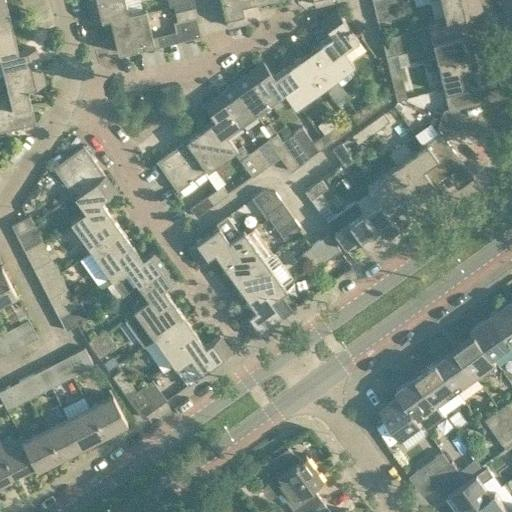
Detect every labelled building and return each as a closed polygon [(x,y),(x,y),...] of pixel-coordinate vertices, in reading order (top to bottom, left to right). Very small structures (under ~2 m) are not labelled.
[(0,0),(0,18),(11,16),(6,0),(0,0)] [(110,17),(114,34),(132,30),(127,11),(128,11),(125,0),(101,0),(89,3),(93,21),(110,17)] [(168,0),(170,5),(174,4),(175,9),(195,4),(194,0),(168,0)] [(221,0),(227,25),(246,21),(241,3),(254,0),(221,0)] [(373,0),(375,10),(396,5),(397,4),(396,0),(373,0)] [(441,0),(445,15),(446,15),(450,34),(468,29),(464,12),(481,7),(479,0),(441,0)] [(176,29),(152,35),(154,43),(155,46),(201,35),(202,34),(197,15),(198,15),(195,4),(175,9),(178,20),(173,21),(176,29)] [(396,5),(375,10),(378,20),(398,15),(396,5)] [(132,30),(114,34),(118,51),(154,43),(152,35),(145,7),(128,11),(127,11),(132,30)] [(333,34),(318,44),(328,59),(344,48),(344,49),(359,39),(337,8),(322,19),(333,34)] [(428,19),(437,55),(473,46),(468,29),(450,34),(446,15),(445,15),(428,19)] [(0,56),(0,57),(1,57),(0,52),(0,36),(15,33),(11,16),(0,18),(0,56)] [(382,36),(391,73),(401,71),(397,52),(407,49),(402,32),(382,36)] [(0,57),(4,73),(41,64),(36,46),(19,50),(15,33),(0,36),(0,52),(1,57),(0,57)] [(318,44),(304,54),(325,85),(355,64),(344,49),(344,48),(328,59),(318,44)] [(439,67),(445,91),(463,86),(459,68),(477,63),(473,46),(437,55),(425,58),(427,70),(439,67)] [(304,54),(289,64),(300,79),(284,91),(285,92),(295,106),(325,85),(304,54)] [(265,61),(249,71),(271,102),(285,92),(284,91),(300,79),(289,64),(275,75),(265,61)] [(444,107),(439,118),(462,125),(457,106),(503,95),(499,77),(481,81),(477,63),(459,68),(463,86),(445,91),(449,106),(444,107)] [(4,73),(9,90),(14,108),(32,104),(27,86),(45,82),(41,64),(4,73)] [(249,71),(235,82),(256,112),(271,102),(249,71)] [(401,71),(391,73),(396,93),(397,99),(407,96),(406,90),(401,71)] [(235,82),(220,92),(241,123),(256,112),(235,82)] [(9,90),(0,92),(0,130),(36,121),(32,104),(14,108),(9,90)] [(382,91),(367,102),(373,110),(388,99),(382,91)] [(215,118),(201,128),(211,142),(226,131),(227,133),(241,123),(220,92),(205,103),(215,118)] [(397,101),(394,105),(400,109),(403,105),(397,101)] [(373,110),(367,102),(350,114),(357,123),(373,110)] [(384,111),(368,123),(374,131),(390,119),(384,111)] [(430,122),(415,133),(422,144),(425,142),(437,157),(422,168),(432,182),(447,172),(457,187),(473,176),(445,137),(462,125),(439,118),(432,115),(430,121),(430,122)] [(344,118),(328,130),(334,139),(350,127),(344,118)] [(367,122),(351,134),(357,142),(373,131),(367,122)] [(302,125),(292,132),(309,155),(317,149),(319,148),(319,149),(329,142),(334,139),(328,130),(313,141),(302,125)] [(201,128),(186,138),(208,169),(234,150),(238,148),(227,133),(226,131),(211,142),(201,128)] [(267,138),(279,154),(287,147),(282,140),(276,131),(267,138)] [(292,132),(282,140),(287,147),(299,164),(309,156),(309,155),(292,132)] [(208,169),(186,138),(156,159),(178,190),(208,169)] [(333,147),(343,161),(345,164),(353,158),(341,141),(333,147)] [(54,164),(74,193),(104,172),(84,142),(54,164)] [(390,153),(397,162),(418,193),(432,182),(422,168),(437,157),(425,142),(422,144),(411,152),(404,142),(390,153)] [(238,148),(234,150),(240,158),(251,175),(260,169),(248,152),(242,143),(237,147),(238,148)] [(287,147),(279,154),(290,170),(299,164),(287,147)] [(367,184),(377,198),(378,199),(394,188),(404,203),(418,193),(397,162),(367,184)] [(74,193),(85,208),(86,207),(97,222),(112,211),(101,197),(115,187),(104,172),(74,193)] [(304,189),(311,198),(327,185),(321,177),(304,189)] [(222,183),(206,195),(212,204),(228,192),(222,183)] [(254,194),(272,220),(289,208),(275,189),(264,187),(254,194)] [(377,198),(363,208),(385,238),(400,228),(389,213),(404,203),(394,188),(378,199),(377,198)] [(212,204),(206,195),(190,206),(196,215),(212,204)] [(385,238),(363,208),(356,198),(326,219),(345,245),(359,235),(370,249),(385,238)] [(70,219),(91,248),(122,226),(112,211),(97,222),(86,207),(85,208),(70,219)] [(289,208),(272,220),(284,237),(301,225),(289,208)] [(11,222),(16,232),(35,222),(30,213),(11,222)] [(215,250),(225,264),(238,254),(227,239),(229,237),(219,223),(189,245),(200,260),(215,250)] [(112,278),(128,268),(129,267),(117,251),(132,240),(122,226),(91,248),(112,278)] [(225,264),(235,279),(265,257),(243,227),(229,237),(227,239),(238,254),(225,264)] [(328,232),(312,244),(324,260),(339,249),(340,249),(328,232)] [(24,247),(29,256),(48,247),(43,238),(24,247)] [(128,268),(112,278),(122,292),(137,281),(167,260),(156,245),(142,255),(132,240),(117,251),(129,267),(128,268)] [(312,244),(303,250),(315,267),(324,260),(312,244)] [(48,247),(29,256),(34,266),(52,256),(48,247)] [(235,279),(246,293),(259,283),(270,299),(283,289),(286,287),(265,257),(235,279)] [(123,293),(121,294),(131,308),(133,307),(148,296),(147,295),(148,295),(159,310),(174,300),(164,285),(178,275),(167,260),(137,281),(122,292),(123,293)] [(2,264),(0,265),(0,300),(16,292),(2,264)] [(259,283),(246,293),(256,307),(241,318),(252,334),(296,302),(296,301),(293,303),(283,289),(270,299),(259,283)] [(49,295),(53,304),(72,294),(68,285),(49,295)] [(72,294),(53,304),(65,328),(76,322),(83,319),(84,318),(89,316),(80,299),(76,302),(72,294)] [(124,317),(143,343),(185,314),(174,300),(159,310),(148,295),(147,295),(148,296),(133,307),(135,309),(124,317)] [(511,298),(492,313),(511,339),(511,298)] [(511,339),(492,313),(473,327),(476,331),(493,355),(497,360),(499,363),(511,354),(511,339)] [(172,362),(175,366),(191,355),(180,340),(195,329),(185,314),(143,343),(162,370),(172,362)] [(14,325),(6,329),(15,346),(23,342),(14,325)] [(88,339),(94,347),(111,335),(105,327),(88,339)] [(15,346),(6,329),(0,331),(0,335),(7,350),(15,346)] [(191,355),(175,366),(187,383),(202,373),(200,370),(230,349),(219,333),(205,343),(195,329),(180,340),(191,355)] [(475,331),(456,345),(477,374),(497,360),(476,331),(475,331)] [(111,335),(94,347),(99,356),(117,343),(111,335)] [(77,349),(86,367),(94,363),(84,345),(77,349)] [(456,345),(436,359),(458,389),(477,374),(456,345)] [(436,359),(417,373),(444,410),(445,413),(465,399),(458,389),(436,359)] [(51,363),(43,366),(52,384),(60,381),(51,363)] [(52,384),(43,366),(35,371),(44,389),(52,384)] [(120,368),(112,374),(123,389),(132,384),(120,368)] [(417,373),(397,388),(422,421),(424,424),(444,410),(417,373)] [(132,384),(123,389),(142,416),(156,406),(141,385),(136,389),(132,384)] [(0,388),(0,395),(6,408),(8,407),(16,403),(7,385),(0,388)] [(422,421),(397,388),(400,393),(381,407),(402,436),(422,421)] [(112,393),(89,405),(103,433),(127,421),(112,393)] [(83,395),(62,406),(67,416),(81,444),(103,433),(89,405),(83,395)] [(486,417),(493,427),(511,413),(511,405),(509,401),(486,417)] [(511,413),(493,427),(500,437),(511,428),(511,413)] [(67,416),(45,427),(59,456),(81,444),(67,416)] [(45,427),(21,439),(36,467),(59,456),(45,427)] [(511,428),(500,437),(507,447),(511,442),(511,428)] [(11,433),(0,439),(0,449),(12,474),(20,469),(22,474),(36,467),(21,439),(19,435),(14,438),(11,433)] [(262,465),(295,511),(306,511),(324,500),(313,484),(323,476),(306,453),(302,456),(289,446),(262,465)] [(12,474),(0,449),(0,485),(7,482),(4,477),(12,474)] [(442,449),(409,474),(417,485),(430,476),(437,485),(460,469),(453,458),(450,460),(442,449)] [(449,492),(463,511),(464,511),(468,510),(493,492),(484,480),(493,474),(487,465),(468,479),(449,492)] [(460,469),(437,485),(444,495),(449,492),(468,479),(460,469)] [(493,492),(468,510),(470,511),(469,511),(506,511),(511,509),(511,508),(510,506),(497,489),(493,492)] [(332,511),(324,500),(306,511),(348,511),(346,508),(340,511),(332,511)]
